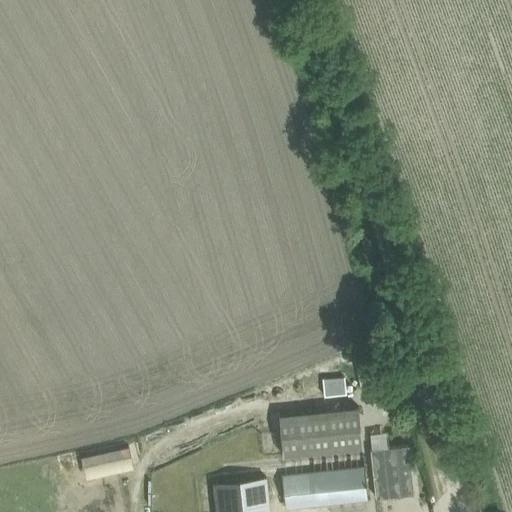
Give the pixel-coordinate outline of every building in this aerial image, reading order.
[(285,411),(289,451),(366,444),(364,424),(359,403),(329,406),(285,411)] [(88,464),(134,452),(132,443),(86,454),(88,464)] [(408,443),(371,448),(376,496),(414,492),(408,443)] [(365,466),(282,475),(286,505),(367,497),(365,466)] [(269,511),(266,473),(213,475),(216,511),(269,511)]
